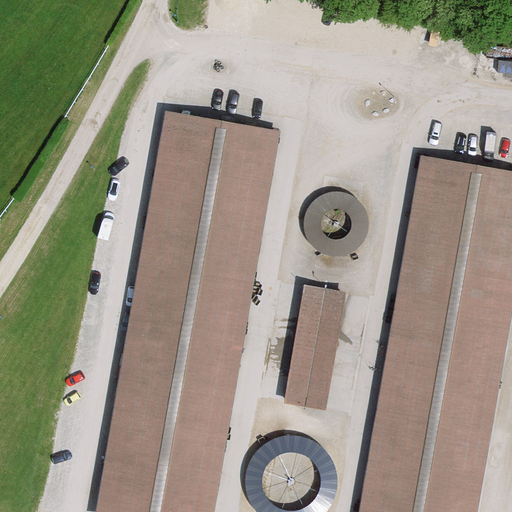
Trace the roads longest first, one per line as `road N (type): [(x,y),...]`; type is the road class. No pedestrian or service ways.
road 1 (unknown): [(426,79),(334,511)]
road 2 (unknown): [(511,337),(474,511)]
